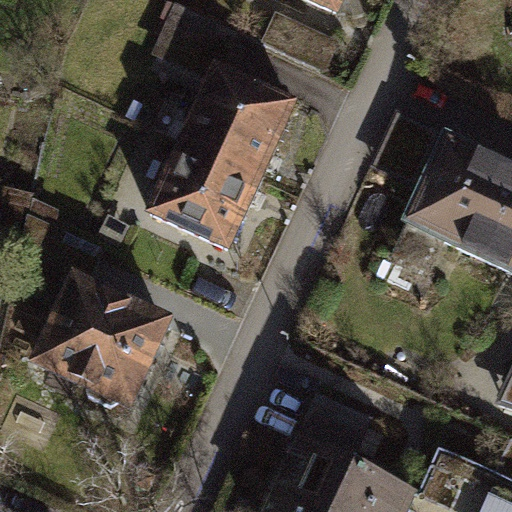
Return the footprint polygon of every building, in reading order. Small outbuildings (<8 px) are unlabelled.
[(254,0),(338,39),(356,0),(254,0)] [(234,38),(178,13),(156,63),(212,88),(234,38)] [(302,120),(220,83),(186,158),(268,195),(302,120)] [(413,187),(437,133),(393,114),(369,168),(413,187)] [(413,187),(394,227),(511,279),(511,167),(437,133),(413,187)] [(268,195),(186,158),(152,233),(234,270),(268,195)] [(48,224),(29,215),(22,244),(36,249),(48,224)] [(137,235),(106,221),(95,246),(125,260),(137,235)] [(168,328),(77,286),(39,368),(130,410),(168,328)] [(0,298),(0,340),(3,341),(14,302),(0,298)] [(409,511),(417,496),(339,461),(359,417),(306,393),(252,511),(409,511)] [(417,496),(409,511),(511,511),(511,445),(506,442),(489,474),(437,451),(417,496)]
